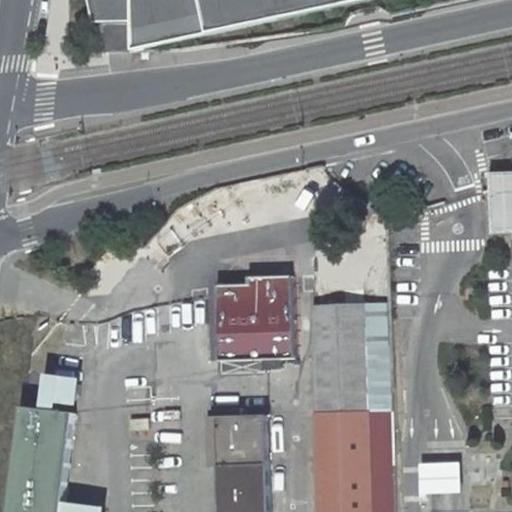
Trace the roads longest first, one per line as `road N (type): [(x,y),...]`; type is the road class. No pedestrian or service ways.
road 1 (residential): [(0,236),(217,172),(511,108)]
road 2 (residential): [(511,12),(133,93),(0,109)]
road 3 (unknown): [(202,383),(211,327),(125,343),(119,511)]
road 4 (unknown): [(304,511),(302,454),(278,390),(202,383)]
road 5 (unknown): [(202,383),(202,511)]
